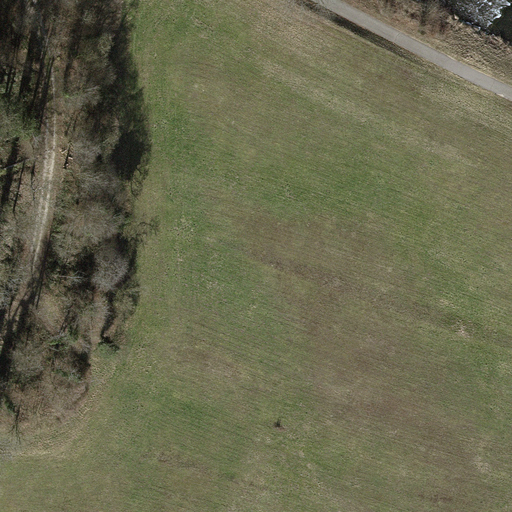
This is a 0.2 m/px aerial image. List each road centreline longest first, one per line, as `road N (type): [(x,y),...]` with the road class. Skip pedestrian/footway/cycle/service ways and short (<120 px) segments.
road 1 (track): [(28,0),(49,84),(48,187),(23,287),(0,329)]
road 2 (track): [(326,0),(511,93)]
